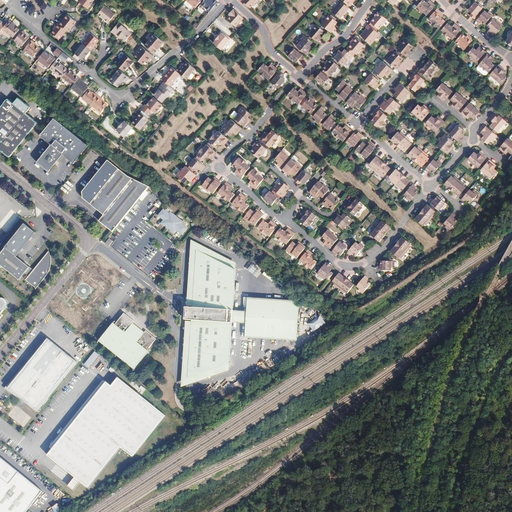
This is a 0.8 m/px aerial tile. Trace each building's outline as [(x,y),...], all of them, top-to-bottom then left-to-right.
[(87,8),(90,5),(92,2),(93,0),(80,0),(79,2),(87,8)] [(185,0),(185,1),(194,8),(200,0),(185,0)] [(203,0),(200,4),(209,12),(217,1),(216,0),(203,0)] [(237,0),(242,5),(243,4),(249,9),(257,0),(237,0)] [(415,6),(426,16),(434,6),(428,1),(427,3),(424,1),(423,3),(420,0),(415,6)] [(350,11),(342,3),(333,14),(341,21),(350,11)] [(468,16),(472,19),(482,7),(477,3),(476,5),(473,3),(471,6),(469,8),(467,11),(470,14),(468,16)] [(103,6),(97,14),(107,22),(114,14),(103,6)] [(231,15),(229,17),(226,20),(234,27),(242,19),(232,10),(229,14),(231,15)] [(436,17),(438,15),(433,11),(424,21),(429,25),(429,27),(432,29),(435,29),(436,31),(442,24),(438,21),(439,19),(436,17)] [(474,22),(477,24),(480,21),(480,22),(481,22),(480,23),(483,25),(491,16),(486,11),(485,13),(483,11),(474,22)] [(325,13),(317,22),(326,30),(329,27),(327,26),(330,24),(329,23),(332,19),(325,13)] [(377,29),(385,20),(377,13),(375,13),(373,15),(375,16),(369,23),(377,29)] [(61,21),(58,25),(66,31),(67,32),(76,22),(67,15),(62,22),(61,21)] [(6,34),(12,38),(18,30),(13,26),(10,24),(11,22),(9,20),(5,25),(1,29),(6,34)] [(493,38),(502,27),(495,21),(494,22),(492,20),(487,26),(490,28),(489,29),(491,31),(488,34),(493,38)] [(118,35),(120,38),(124,41),(130,34),(118,23),(111,31),(117,37),(118,35)] [(59,40),(66,31),(58,25),(57,24),(54,27),(55,27),(51,33),(59,40)] [(314,24),(306,34),(315,42),(318,39),(317,38),(319,35),(318,34),(321,31),(314,24)] [(378,34),(367,25),(364,28),(365,29),(359,36),(369,44),(378,34)] [(459,33),(454,28),(452,30),(450,28),(449,30),(444,26),(439,32),(441,35),(441,37),(444,39),(446,39),(450,43),(459,33)] [(21,32),(14,40),(21,46),(28,38),(21,32)] [(90,32),(81,43),(82,44),(90,50),(91,51),(94,48),(92,47),(95,44),(98,39),(90,32)] [(212,44),(220,50),(229,40),(221,33),(219,36),(218,36),(215,40),(212,44)] [(153,34),(144,45),(154,53),(163,42),(153,34)] [(459,35),(453,42),(463,51),(471,41),(468,38),(466,40),(464,38),(463,38),(459,35)] [(305,55),(310,49),(308,47),(309,45),(312,43),(303,36),(298,42),(299,43),(296,47),(305,55)] [(353,37),(350,39),(351,40),(348,43),(350,44),(346,48),(354,54),(362,45),(353,37)] [(31,40),(24,49),(32,56),(39,48),(33,44),(34,43),(31,40)] [(224,48),(227,50),(230,47),(230,48),(234,43),(231,40),(224,48)] [(403,40),(395,49),(405,58),(408,54),(406,53),(409,50),(408,50),(411,46),(403,40)] [(72,56),(79,62),(81,59),(82,59),(84,57),(85,57),(88,54),(87,53),(90,50),(82,44),(72,56)] [(54,46),(47,54),(50,56),(51,55),(52,53),(56,48),(54,46)] [(134,50),(130,55),(141,64),(145,60),(145,61),(147,59),(148,60),(152,56),(140,46),(135,52),(134,50)] [(56,48),(52,53),(58,57),(62,52),(56,48)] [(287,56),(290,58),(292,60),(295,63),(298,59),(300,61),(303,58),(292,48),(287,53),(289,54),(287,56)] [(468,57),(475,63),(484,52),(479,48),(477,51),(475,49),(474,50),(471,48),(466,53),(469,56),(468,57)] [(339,54),(336,52),(332,58),(341,66),(344,62),(345,63),(351,56),(343,49),(341,52),(339,54)] [(55,58),(51,55),(50,56),(47,54),(44,51),(38,58),(48,66),(55,58)] [(393,51),(385,61),(395,69),(398,66),(396,65),(398,62),(398,61),(401,58),(393,51)] [(58,57),(55,61),(58,64),(59,62),(61,60),(64,62),(68,57),(62,52),(58,57)] [(123,70),(127,66),(131,61),(124,54),(115,64),(123,70)] [(486,54),(476,65),(477,65),(483,70),(484,69),(487,71),(492,65),(489,63),(490,62),(488,61),(491,58),(486,54)] [(326,62),(323,65),(325,66),(321,70),(329,76),(337,66),(327,58),(325,61),(326,62)] [(55,61),(49,68),(61,78),(61,77),(66,71),(61,67),(62,65),(59,62),(58,64),(55,61)] [(181,67),(180,66),(177,69),(186,77),(194,68),(185,61),(181,65),(182,66),(181,67)] [(376,65),(371,71),(379,78),(381,75),(383,73),(385,75),(390,69),(381,61),(377,66),(376,65)] [(419,65),(415,70),(425,78),(429,73),(431,73),(433,71),(433,69),(435,66),(429,61),(425,65),(424,64),(422,66),(420,64),(419,65)] [(277,71),(271,66),(269,68),(267,66),(266,68),(262,65),(256,71),(259,73),(259,75),(261,77),(263,77),(268,81),(277,71)] [(483,70),(477,65),(475,68),(475,69),(481,74),(482,75),(484,75),(487,71),(484,69),(483,70)] [(501,74),(502,72),(500,71),(501,69),(497,65),(488,75),(498,84),(504,77),(501,74)] [(164,77),(161,80),(163,81),(169,86),(179,74),(176,71),(171,67),(163,76),(164,77)] [(128,78),(117,68),(115,72),(116,72),(113,75),(111,75),(110,77),(110,79),(110,80),(117,86),(120,82),(121,83),(122,81),(124,82),(128,78)] [(66,71),(61,77),(72,86),(79,78),(68,69),(68,70),(66,71)] [(176,71),(179,74),(185,78),(186,77),(177,69),(176,71)] [(313,79),(316,81),(318,83),(321,86),(323,83),(325,85),(329,80),(317,70),(314,73),(316,75),(313,79)] [(276,88),(279,85),(281,83),(283,80),(280,77),(282,75),(278,72),(269,84),(273,87),(274,86),(276,88)] [(365,78),(363,81),(373,90),(376,87),(373,84),(375,82),(375,83),(377,81),(367,72),(364,77),(365,78)] [(413,72),(408,78),(411,80),(409,82),(410,83),(406,87),(412,93),(415,90),(417,90),(419,88),(419,85),(423,81),(413,72)] [(81,95),(88,87),(82,81),(79,78),(72,86),(71,87),(81,95)] [(158,89),(156,91),(153,95),(161,102),(172,89),(169,86),(163,81),(157,88),(158,89)] [(339,94),(337,96),(342,101),(350,91),(346,88),(347,87),(341,82),(334,90),(336,92),(339,94)] [(396,91),(394,93),(392,96),(400,102),(405,97),(404,96),(408,91),(398,83),(393,89),(396,91)] [(450,92),(440,84),(435,90),(437,93),(436,95),(438,96),(437,98),(442,102),(450,92)] [(293,102),(297,105),(306,95),(308,92),(303,87),(301,90),(298,93),(296,91),(295,92),(291,89),(285,96),(288,98),(288,100),(290,102),(293,102)] [(82,98),(90,105),(91,104),(98,96),(94,93),(94,94),(88,90),(82,98)] [(357,98),(353,93),(345,103),(350,108),(352,105),(354,107),(357,109),(364,101),(358,96),(357,98)] [(465,102),(455,93),(449,100),(452,103),(451,104),(453,106),(452,108),(457,112),(465,102)] [(301,104),(311,113),(317,106),(313,102),(313,101),(311,99),(312,97),(309,95),(301,104)] [(0,150),(6,156),(34,121),(23,112),(28,106),(15,96),(10,101),(5,97),(0,103),(0,150)] [(101,99),(98,96),(91,104),(100,112),(106,104),(101,100),(101,99)] [(147,102),(146,101),(139,109),(145,114),(149,109),(153,112),(153,111),(155,112),(157,109),(157,107),(160,104),(152,97),(149,100),(147,102)] [(384,103),(382,101),(381,101),(377,106),(386,114),(390,110),(391,110),(397,104),(389,97),(386,101),(384,103)] [(325,107),(322,104),(313,115),(316,118),(314,119),(319,123),(327,113),(325,111),(324,112),(322,111),(325,107)] [(478,113),(468,104),(459,114),(465,118),(466,117),(468,119),(469,117),(472,120),(478,113)] [(243,117),(244,115),(247,112),(239,105),(233,111),(235,112),(231,116),(240,125),(245,119),(243,117)] [(429,112),(424,108),(423,109),(420,107),(419,109),(416,106),(410,113),(421,122),(429,112)] [(386,117),(376,108),(371,113),(370,114),(373,116),(371,118),(372,119),(369,124),(375,129),(378,126),(380,127),(381,124),(381,122),(386,117)] [(139,112),(135,116),(136,117),(134,120),(132,119),(130,122),(138,129),(147,119),(139,112)] [(322,129),(327,133),(335,123),(332,121),(332,122),(330,120),(333,117),(329,115),(321,125),(323,127),(322,129)] [(505,123),(495,115),(489,122),(492,124),(491,125),(493,127),(492,129),(497,133),(505,123)] [(47,143),(33,160),(46,170),(60,153),(71,162),(85,144),(51,117),(37,135),(47,143)] [(231,130),(233,132),(238,126),(228,118),(224,123),(223,122),(218,128),(226,135),(229,132),(231,130)] [(422,126),(433,135),(438,128),(441,125),(436,121),(435,122),(433,121),(432,122),(428,119),(422,126)] [(123,136),(132,127),(124,120),(122,123),(121,122),(117,127),(118,127),(116,130),(123,136)] [(337,138),(341,142),(350,131),(345,127),(343,129),(341,127),(339,129),(335,125),(329,131),(332,134),(332,136),(334,138),(337,138)] [(452,128),(446,135),(457,144),(462,139),(459,137),(460,135),(459,134),(462,131),(456,126),(453,129),(452,128)] [(483,135),(481,137),(482,137),(479,140),(485,145),(488,143),(489,144),(495,137),(484,128),(480,132),(483,135)] [(225,137),(215,129),(210,134),(208,134),(206,136),(206,139),(204,141),(210,146),(214,142),(215,143),(217,141),(220,143),(225,137)] [(263,136),(262,134),(257,139),(267,147),(271,143),(273,143),(275,141),(275,139),(277,136),(271,130),(266,135),(265,134),(263,136)] [(352,133),(343,144),(348,147),(349,146),(352,148),(361,137),(358,134),(355,138),(354,137),(355,135),(352,133)] [(396,148),(396,147),(404,138),(399,133),(398,135),(396,133),(389,141),(393,144),(392,145),(396,148)] [(445,136),(436,147),(440,151),(445,156),(450,150),(449,149),(450,147),(449,146),(452,142),(445,136)] [(404,138),(396,147),(403,153),(410,145),(408,144),(409,142),(404,138)] [(503,152),(506,154),(507,153),(510,156),(511,152),(511,145),(505,139),(502,143),(497,149),(502,154),(503,152)] [(248,152),(256,158),(264,148),(255,140),(252,143),(253,144),(251,147),(252,148),(248,152)] [(366,146),(363,145),(361,142),(354,150),(360,155),(361,154),(365,158),(373,149),(368,144),(366,146)] [(214,152),(204,144),(199,149),(197,149),(195,151),(195,153),(193,155),(200,161),(203,157),(205,158),(207,156),(209,158),(214,152)] [(412,163),(413,162),(421,153),(416,149),(415,150),(413,148),(406,156),(410,159),(409,160),(412,163)] [(273,159),(275,161),(277,161),(278,162),(275,165),(278,168),(287,157),(284,155),(286,154),(281,150),(276,155),(273,159)] [(426,157),(421,153),(413,162),(420,168),(427,160),(425,159),(426,157)] [(478,157),(476,155),(474,157),(471,154),(466,161),(476,170),(484,160),(479,156),(478,157)] [(368,168),(373,173),(381,163),(374,157),(368,165),(369,166),(368,168)] [(203,167),(193,158),(190,161),(189,159),(185,164),(195,172),(196,170),(196,168),(198,167),(201,170),(203,167)] [(236,168),(235,169),(238,171),(235,174),(240,178),(249,167),(245,164),(245,162),(243,160),(240,160),(238,158),(232,164),(236,168)] [(104,160),(80,191),(80,197),(102,215),(97,220),(110,230),(147,186),(124,175),(104,160)] [(288,172),(290,174),(293,176),(300,168),(294,163),(293,164),(289,160),(281,170),(286,174),(288,172)] [(434,163),(432,161),(423,171),(426,173),(428,170),(430,172),(430,173),(432,175),(440,165),(436,161),(434,163)] [(381,163),(373,173),(378,177),(379,175),(382,177),(388,169),(385,166),(386,165),(382,162),(381,163)] [(487,162),(478,172),(489,180),(494,174),(491,171),(493,169),(491,167),(492,166),(487,162)] [(194,175),(185,167),(180,172),(179,171),(174,177),(182,184),(185,181),(187,179),(189,181),(194,175)] [(303,169),(293,180),(297,183),(299,181),(302,184),(304,181),(306,179),(309,176),(307,174),(308,173),(303,169)] [(389,180),(394,184),(402,175),(395,169),(388,177),(390,179),(389,180)] [(250,184),(248,186),(253,190),(260,182),(262,180),(258,176),(258,174),(256,172),(254,173),(251,170),(245,177),(249,181),(248,182),(250,184)] [(463,177),(469,183),(473,178),(467,173),(463,177)] [(402,175),(394,184),(398,188),(400,187),(402,189),(409,181),(405,177),(406,177),(402,174),(402,175)] [(448,193),(449,192),(457,182),(452,178),(451,180),(449,179),(443,186),(446,189),(445,190),(448,193)] [(211,183),(209,181),(206,179),(199,187),(205,192),(206,191),(211,195),(219,185),(212,180),(211,183)] [(280,181),(271,191),(280,199),(283,195),(282,194),(284,191),(287,187),(280,181)] [(462,187),(457,182),(449,192),(457,198),(463,190),(461,188),(462,187)] [(308,193),(313,197),(315,194),(317,196),(320,199),(327,190),(321,185),(320,186),(316,183),(308,193)] [(412,190),(415,187),(411,184),(403,195),(405,196),(403,198),(408,202),(417,193),(415,191),(413,191),(412,190)] [(225,192),(227,189),(221,185),(213,195),(218,199),(218,201),(220,203),(223,203),(225,205),(231,198),(226,195),(227,193),(225,192)] [(262,199),(265,202),(268,204),(270,206),(273,203),(275,205),(278,201),(267,191),(263,196),(264,197),(262,199)] [(468,191),(459,201),(462,204),(465,201),(465,202),(465,203),(468,205),(476,195),(472,191),(470,193),(468,191)] [(337,202),(329,194),(321,203),(323,205),(324,204),(326,207),(327,206),(331,209),(337,202)] [(241,205),(241,204),(239,202),(241,199),(236,195),(228,206),(232,209),(233,212),(235,214),(237,213),(240,215),(246,208),(241,205)] [(434,197),(433,200),(433,201),(432,202),(429,200),(426,203),(437,211),(439,208),(441,210),(444,206),(434,197)] [(347,207),(345,205),(341,210),(351,218),(355,214),(357,214),(359,212),(359,209),(361,207),(354,201),(351,206),(349,204),(347,207)] [(176,213),(165,204),(164,206),(162,205),(157,212),(162,216),(159,220),(166,225),(176,213)] [(418,213),(419,213),(428,221),(433,216),(431,215),(433,213),(425,206),(422,210),(421,209),(418,213)] [(303,207),(299,212),(301,214),(299,216),(301,217),(297,222),(304,227),(305,225),(308,224),(310,222),(310,219),(313,215),(303,207)] [(252,216),(250,214),(247,212),(240,220),(246,225),(247,224),(252,228),(259,219),(260,218),(254,213),(252,216)] [(185,220),(176,213),(166,225),(172,231),(175,226),(181,231),(186,224),(184,222),(185,220)] [(343,213),(340,216),(338,218),(336,216),(331,222),(341,230),(345,225),(345,226),(351,220),(343,213)] [(428,221),(419,213),(413,220),(421,227),(423,225),(424,226),(428,221)] [(456,223),(453,221),(452,221),(451,220),(454,217),(450,214),(446,219),(442,225),(444,227),(443,229),(447,232),(456,223)] [(377,222),(373,227),(382,235),(388,228),(380,221),(379,223),(377,222)] [(26,268),(27,266),(14,256),(33,232),(22,223),(3,247),(0,250),(0,264),(16,278),(22,271),(26,274),(23,279),(33,287),(48,268),(51,262),(50,256),(49,251),(47,248),(29,270),(26,268)] [(266,229),(264,227),(263,228),(258,225),(253,232),(256,233),(256,236),(258,238),(261,238),(265,241),(273,230),(268,226),(266,229)] [(382,235),(373,227),(369,232),(370,233),(368,236),(376,242),(380,238),(381,239),(383,236),(382,235)] [(323,240),(322,241),(324,243),(322,245),(327,250),(336,239),(325,230),(320,237),(323,240)] [(285,235),(282,233),(281,234),(277,231),(272,237),(274,239),(275,242),(277,243),(280,244),(283,247),(292,236),(286,232),(285,235)] [(394,246),(395,247),(404,254),(408,250),(406,249),(409,246),(401,239),(397,244),(396,243),(394,246)] [(266,246),(271,250),(274,245),(269,242),(266,246)] [(335,253),(336,254),(338,256),(346,246),(342,242),(340,244),(338,242),(329,252),(332,255),(334,252),(335,253)] [(290,243),(283,252),(289,256),(290,255),(295,259),(303,249),(297,244),(295,247),(293,245),(290,243)] [(345,253),(348,256),(351,253),(352,254),(352,255),(354,257),(362,247),(358,244),(356,245),(354,243),(345,253)] [(191,318),(188,375),(229,360),(235,266),(195,247),(192,305),(185,304),(184,317),(191,318)] [(395,247),(389,254),(396,260),(398,259),(399,260),(404,254),(395,247)] [(309,262),(310,260),(307,258),(309,256),(304,252),(296,262),(300,266),(301,268),(303,270),(305,270),(308,272),(313,265),(309,262)] [(323,279),(326,281),(331,275),(327,272),(328,271),(327,270),(329,267),(324,263),(315,274),(322,280),(323,279)] [(379,263),(378,266),(380,267),(380,269),(376,269),(376,273),(389,273),(389,269),(391,269),(391,263),(379,263)] [(248,271),(254,275),(258,269),(252,265),(248,271)] [(331,285),(337,290),(344,280),(337,274),(331,282),(333,284),(331,285)] [(367,279),(363,276),(355,287),(357,290),(356,291),(361,295),(369,285),(367,283),(366,283),(365,283),(364,282),(367,279)] [(346,294),(352,286),(347,283),(348,282),(345,279),(344,280),(337,290),(342,293),(343,292),(346,294)] [(244,334),(296,337),(298,297),(246,294),(244,334)] [(133,319),(123,310),(115,321),(113,320),(98,338),(135,368),(150,350),(147,348),(157,337),(146,328),(144,330),(132,321),(133,319)] [(313,332),(326,325),(322,316),(308,323),(313,332)] [(36,411),(76,361),(46,338),(6,388),(36,411)] [(93,351),(85,365),(90,369),(99,354),(93,351)] [(265,363),(270,367),(274,362),(269,358),(265,363)] [(165,415),(118,376),(111,385),(106,381),(46,455),(87,488),(120,447),(132,456),(165,415)] [(236,381),(231,385),(227,380),(222,383),(229,393),(239,386),(236,381)] [(210,395),(220,384),(218,382),(213,387),(210,385),(204,390),(210,395)] [(0,511),(23,511),(43,488),(0,453),(0,511)] [(59,502),(51,507),(54,511),(57,511),(63,508),(59,502)]
